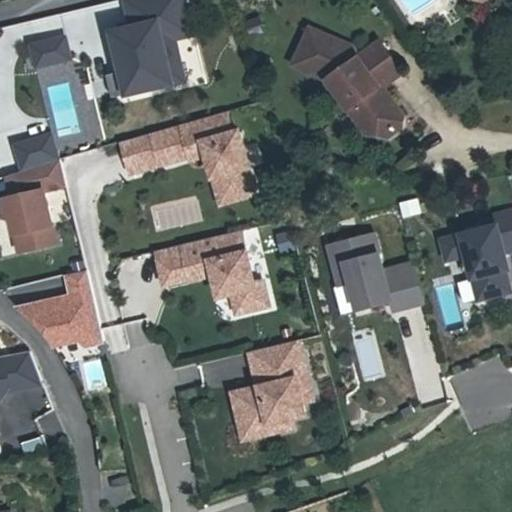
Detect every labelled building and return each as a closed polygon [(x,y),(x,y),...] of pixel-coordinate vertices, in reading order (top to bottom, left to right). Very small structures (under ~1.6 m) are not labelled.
[(183,0),(126,0),(133,28),(109,33),(113,53),(119,51),(128,92),(183,80),(170,19),(187,16),(183,0)] [(394,0),(408,23),(443,1),(441,0),(394,0)] [(289,63),(324,78),(345,109),(351,105),(372,135),(381,136),(396,125),(398,116),(384,95),(374,94),(376,81),(383,82),(398,72),(376,40),(355,54),(349,45),(305,26),(289,63)] [(70,57),(65,38),(34,46),(39,65),(70,57)] [(351,105),(345,109),(362,133),(372,135),(351,105)] [(236,125),(228,108),(122,142),(134,175),(204,160),(220,205),(259,189),(258,162),(247,123),(236,125)] [(21,146),(28,169),(62,158),(54,135),(21,146)] [(70,184),(64,158),(28,169),(11,174),(16,196),(8,198),(12,216),(15,215),(23,251),(61,242),(49,189),(70,184)] [(397,200),(403,218),(421,212),(415,195),(397,200)] [(511,209),(493,215),(496,225),(442,239),(447,258),(467,253),(479,297),(509,289),(500,253),(503,253),(502,250),(511,247),(511,209)] [(241,230),(156,250),(164,281),(207,271),(214,275),(219,296),(233,293),(238,292),(242,294),(246,310),(268,305),(263,281),(254,283),(241,230)] [(340,284),(351,281),(359,309),(391,301),(394,309),(424,301),(414,263),(384,270),(374,233),(330,244),(340,284)] [(90,269),(70,274),(76,296),(20,309),(44,334),(53,347),(79,341),(86,344),(106,340),(90,269)] [(454,279),(457,299),(472,296),(469,277),(454,279)] [(351,281),(340,284),(330,287),(338,315),(359,309),(351,281)] [(452,282),(433,287),(445,330),(464,324),(452,282)] [(238,292),(233,293),(237,312),(246,310),(242,294),(238,292)] [(298,339),(251,351),(260,387),(234,393),(242,429),(290,417),(305,414),(300,391),(310,388),(298,339)] [(34,359),(0,364),(0,444),(1,445),(0,440),(0,389),(11,387),(12,396),(46,390),(34,359)] [(84,385),(104,382),(101,360),(81,363),(84,385)] [(290,417),(242,429),(245,439),(293,427),(290,417)]
